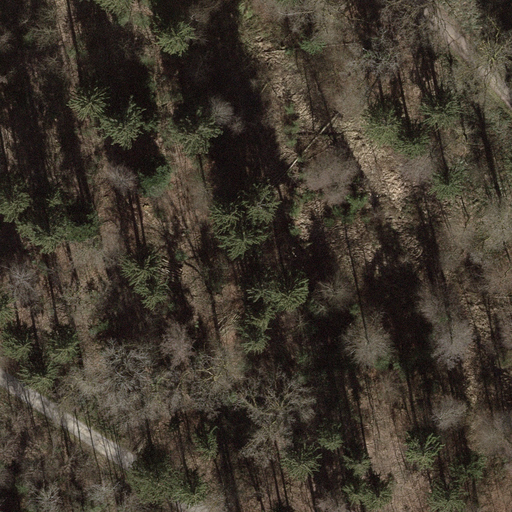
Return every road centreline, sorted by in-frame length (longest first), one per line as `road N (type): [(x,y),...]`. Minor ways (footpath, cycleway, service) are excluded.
road 1 (track): [(200,511),(173,481),(0,377)]
road 2 (track): [(426,0),(511,84)]
